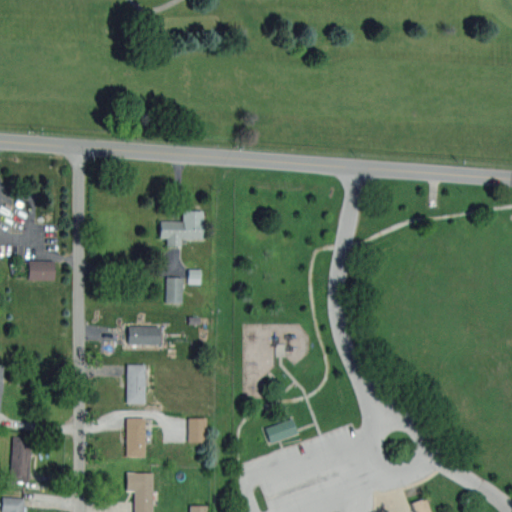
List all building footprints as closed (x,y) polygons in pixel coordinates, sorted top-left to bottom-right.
[(202,209),(202,237),(179,238),(179,247),(167,247),(167,236),(159,236),(159,222),(181,222),(181,209),(202,209)] [(53,261),(28,260),(28,279),(53,280),(53,261)] [(200,269),(188,269),(188,283),(200,284),(200,269)] [(165,302),(182,302),(182,276),(165,277),(165,302)] [(159,343),(126,343),(126,325),(159,325),(159,343)] [(144,402),(126,402),(125,363),(144,363),(144,402)] [(143,417),(143,456),(125,455),(125,417),(143,417)] [(187,441),(205,442),(206,418),(187,417),(187,441)] [(263,428),(292,418),(298,432),(268,443),(263,428)] [(27,481),(9,480),(12,436),(30,437),(27,481)] [(151,504),(151,511),(132,511),(132,490),(125,490),(125,471),(151,471),(151,504)] [(8,498),(24,499),(23,511),(1,511),(2,498),(8,498)] [(428,511),(423,498),(410,502),(415,511),(428,511)]
